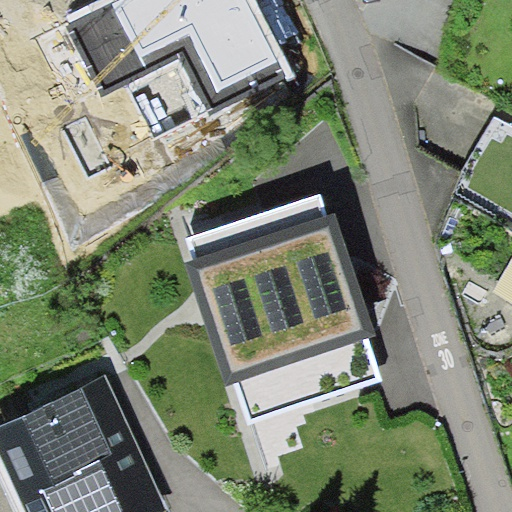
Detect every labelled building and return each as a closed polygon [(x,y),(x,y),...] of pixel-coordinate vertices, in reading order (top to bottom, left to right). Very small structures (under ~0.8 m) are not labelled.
[(259,6),(255,0),(104,0),(65,20),(105,97),(181,59),(209,115),(293,72),(259,6)] [(193,259),(328,214),(320,193),(186,238),(193,259)] [(346,247),(334,212),(328,214),(193,259),(186,262),(227,385),(234,383),(368,339),(376,336),(346,247)] [(382,380),(368,339),(234,383),(248,424),(382,380)] [(106,376),(0,425),(0,460),(24,511),(166,511),(169,511),(137,441),(106,376)]
